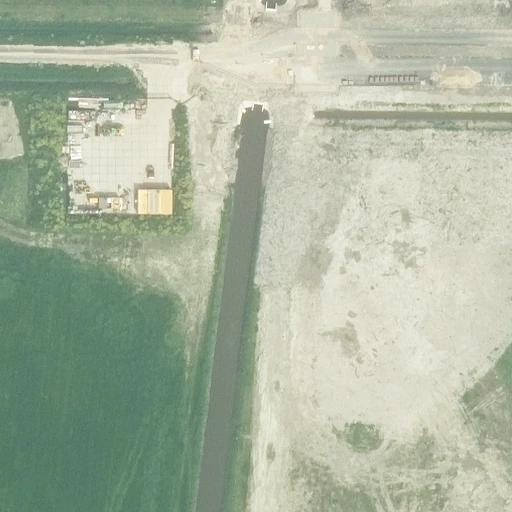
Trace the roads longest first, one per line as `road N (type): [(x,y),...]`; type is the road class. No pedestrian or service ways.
road 1 (unclassified): [(511,71),(326,70),(245,58)]
road 2 (unclassified): [(0,54),(245,58)]
